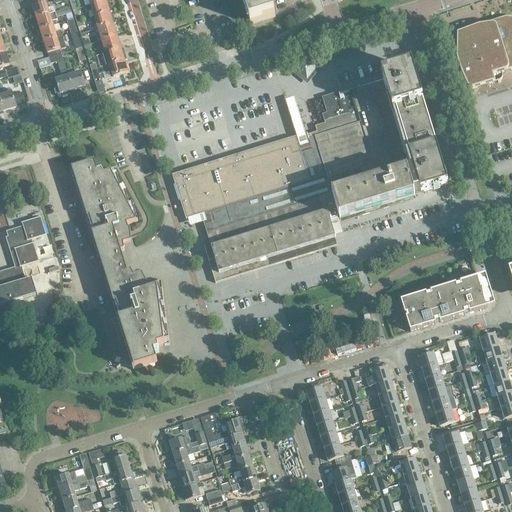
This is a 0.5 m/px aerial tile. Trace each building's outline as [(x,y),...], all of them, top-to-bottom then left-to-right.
[(242,0),(250,25),(275,18),(269,0),(242,0)] [(109,14),(112,13),(110,5),(107,6),(105,2),(91,6),(85,8),(86,13),(92,11),(94,18),(109,14)] [(36,21),(70,10),(69,9),(56,13),(54,7),(47,10),(45,5),(32,9),(36,21)] [(40,32),(52,28),(51,24),(59,22),(57,18),(71,13),(70,10),(36,21),(40,32)] [(113,25),(116,25),(114,18),(111,19),(109,14),(94,18),(98,30),(113,26),(113,25)] [(511,18),(506,18),(482,25),(467,31),(463,33),(462,33),(461,34),(460,35),(460,36),(460,37),(460,38),(460,39),(465,56),(457,60),(458,65),(461,74),(467,87),(467,88),(468,88),(469,89),(470,89),(471,90),(472,90),(473,90),(474,89),(499,82),(499,81),(500,81),(501,80),(501,79),(502,79),(502,78),(502,77),(502,76),(502,75),(502,73),(511,69),(511,18)] [(71,35),(77,33),(73,21),(68,22),(70,30),(69,30),(71,35)] [(113,26),(98,30),(102,42),(116,38),(113,26)] [(43,44),(63,38),(61,32),(54,34),(52,28),(40,32),(37,33),(40,45),(43,44)] [(49,59),(62,55),(61,55),(65,54),(64,50),(66,50),(63,38),(43,44),(47,56),(48,55),(49,59)] [(116,38),(102,42),(106,54),(120,50),(116,38)] [(79,63),(86,61),(82,48),(76,50),(79,63)] [(106,54),(109,66),(109,67),(124,62),(120,50),(106,54)] [(0,73),(5,72),(4,68),(9,67),(5,55),(0,56),(0,73)] [(72,92),(68,78),(62,55),(49,59),(51,65),(57,63),(63,80),(55,82),(57,87),(54,88),(57,98),(59,99),(69,96),(68,93),(72,92)] [(304,57),(299,64),(294,70),(307,80),(316,68),(309,61),(304,57)] [(421,195),(448,187),(408,59),(382,67),(384,71),(378,73),(381,83),(351,92),(357,112),(357,113),(360,124),(373,166),(341,175),(346,191),(378,181),(377,176),(389,172),(391,176),(407,171),(414,194),(420,192),(421,195)] [(98,70),(91,72),(95,84),(101,82),(99,76),(105,74),(107,80),(113,79),(128,74),(124,62),(109,67),(109,66),(97,69),(98,70)] [(42,77),(54,73),(52,65),(39,68),(42,77)] [(68,78),(72,92),(85,88),(81,74),(68,78)] [(357,112),(351,92),(343,95),(343,94),(339,95),(338,94),(322,99),(327,114),(322,116),(324,122),(324,123),(357,113),(357,112)] [(24,105),(20,93),(13,96),(16,107),(24,105)] [(0,97),(0,98),(4,112),(17,108),(12,94),(0,97)] [(336,222),(341,220),(415,197),(414,194),(407,171),(391,176),(389,172),(377,176),(378,181),(346,191),(341,175),(373,166),(360,124),(357,113),(324,123),(325,125),(315,128),(317,133),(308,136),(307,135),(306,135),(308,140),(304,141),(298,143),(296,138),(173,177),(187,221),(201,216),(204,223),(211,247),(205,249),(216,284),(336,247),(329,224),(336,222)] [(232,150),(228,140),(216,144),(219,155),(232,150)] [(165,346),(170,346),(163,288),(157,289),(158,290),(149,293),(147,288),(149,288),(148,287),(143,276),(134,279),(131,273),(128,274),(126,268),(121,253),(125,252),(124,245),(132,243),(131,230),(130,230),(129,230),(127,225),(137,222),(111,173),(104,175),(102,170),(98,172),(94,162),(72,169),(105,274),(116,312),(108,314),(107,314),(107,315),(111,320),(114,326),(117,332),(119,339),(120,345),(121,352),(121,359),(120,365),(134,368),(135,371),(158,364),(155,354),(159,353),(158,348),(165,346)] [(0,307),(15,302),(37,296),(37,297),(38,296),(33,279),(32,279),(32,280),(25,282),(21,268),(40,263),(33,241),(47,236),(41,218),(22,224),(24,228),(8,233),(9,239),(7,240),(16,269),(0,274),(0,307)] [(474,314),(486,310),(495,307),(486,276),(460,284),(461,285),(456,287),(456,286),(431,293),(431,295),(427,296),(426,295),(401,303),(410,333),(436,325),(436,324),(440,323),(440,324),(465,316),(465,315),(473,312),(474,314)] [(440,325),(429,328),(432,337),(442,334),(440,325)] [(484,352),(498,348),(495,336),(480,341),(484,352)] [(454,361),(459,360),(457,352),(453,341),(447,343),(450,354),(442,356),(445,364),(454,361)] [(487,364),(502,359),(498,348),(484,352),(477,355),(478,360),(486,358),(487,364)] [(462,359),(467,357),(471,356),(468,349),(465,350),(459,351),(462,359)] [(423,371),(437,367),(443,365),(441,358),(440,359),(439,353),(419,359),(423,371)] [(465,370),(471,369),(469,365),(467,357),(462,359),(465,370)] [(491,375),(505,370),(502,359),(487,364),(491,375)] [(426,382),(441,378),(437,367),(423,371),(426,382)] [(371,387),(391,381),(387,369),(366,376),(369,388),(371,387)] [(471,369),(465,370),(469,381),(474,380),(471,369)] [(494,386),(509,382),(505,370),(491,375),(494,386)] [(352,393),(357,391),(355,384),(361,382),(360,378),(349,381),(350,385),(352,393)] [(430,394),(444,389),(441,378),(426,382),(430,394)] [(391,381),(371,387),(374,398),(379,397),(394,392),(391,381)] [(344,395),(349,394),(345,382),(340,384),(342,390),(338,391),(340,396),(344,395)] [(511,392),(509,382),(494,386),(498,398),(511,393),(511,392)] [(337,385),(329,387),(330,392),(333,391),(333,393),(339,392),(337,385)] [(433,405),(448,400),(444,389),(430,394),(433,405)] [(311,406),(326,401),(330,400),(329,394),(324,396),(322,390),(307,394),(311,406)] [(383,408),(398,404),(394,392),(379,397),(383,408)] [(502,409),(511,405),(511,393),(498,398),(492,399),(495,410),(501,408),(502,409)] [(448,400),(433,405),(437,416),(451,412),(456,410),(455,405),(450,406),(448,400)] [(314,417),(329,413),(326,401),(311,406),(314,417)] [(458,412),(466,409),(464,403),(456,406),(458,412)] [(481,403),(476,404),(478,412),(479,415),(486,413),(485,410),(483,410),(481,403)] [(398,404),(383,408),(386,420),(401,415),(398,404)] [(379,411),(378,405),(367,407),(368,413),(379,411)] [(511,405),(502,409),(505,421),(511,418),(511,405)] [(359,416),(364,414),(368,412),(366,406),(362,407),(362,406),(357,408),(359,416)] [(451,412),(437,416),(440,428),(455,423),(451,412)] [(329,413),(314,417),(318,428),(333,424),(329,413)] [(371,426),(384,422),(381,415),(369,420),(371,426)] [(401,415),(386,420),(390,431),(405,426),(401,415)] [(469,415),(457,418),(459,425),(471,421),(469,415)] [(356,416),(351,418),(348,419),(350,425),(353,424),(353,426),(359,424),(356,416)] [(205,433),(209,444),(242,434),(241,430),(244,429),(241,418),(231,421),(232,424),(226,426),(228,433),(214,437),(212,430),(205,433)] [(333,424),(318,428),(321,440),(336,435),(333,424)] [(337,430),(339,436),(350,432),(347,426),(337,430)] [(393,443),(408,438),(405,426),(390,431),(393,443)] [(171,449),(173,456),(207,445),(203,433),(196,435),(198,443),(191,445),(188,438),(182,440),(175,442),(175,440),(167,442),(169,450),(171,449)] [(447,451),(462,446),(466,445),(463,433),(444,439),(447,451)] [(242,434),(209,444),(210,450),(225,445),(227,451),(233,449),(246,445),(242,434)] [(336,435),(321,440),(325,451),(339,446),(336,435)] [(408,438),(393,443),(389,444),(394,461),(409,456),(407,451),(412,449),(408,438)] [(490,450),(497,448),(494,440),(488,442),(490,450)] [(176,467),(189,463),(187,457),(200,453),(200,451),(208,449),(207,445),(173,456),(174,460),(172,461),(174,468),(176,467)] [(246,445),(233,449),(235,455),(222,459),(224,465),(231,462),(236,461),(249,457),(246,445)] [(339,446),(325,451),(329,462),(334,461),(336,466),(351,462),(350,456),(343,458),(339,446)] [(451,462),(466,458),(462,446),(447,451),(451,462)] [(498,447),(497,448),(490,450),(492,457),(498,456),(497,454),(500,453),(498,447)] [(466,453),(468,459),(480,454),(477,448),(466,453)] [(111,474),(129,469),(126,457),(124,458),(122,453),(114,455),(116,460),(107,463),(111,474)] [(240,472),(253,468),(249,457),(236,461),(240,472)] [(374,468),(371,458),(365,459),(369,470),(374,468)] [(454,473),(469,469),(466,458),(451,462),(454,473)] [(404,477),(419,472),(415,460),(400,465),(404,477)] [(336,485),(350,481),(356,479),(355,474),(349,476),(347,469),(353,467),(351,462),(336,466),(338,472),(332,474),(336,485)] [(497,472),(502,471),(506,470),(504,462),(500,463),(495,465),(497,472)] [(189,463),(176,467),(180,478),(209,469),(214,468),(212,463),(204,466),(204,464),(197,467),(191,468),(189,463)] [(96,479),(102,477),(99,466),(92,468),(96,479)] [(87,482),(89,482),(94,480),(90,468),(83,470),(87,482)] [(253,468),(240,472),(242,478),(229,482),(229,483),(221,486),(222,490),(256,479),(253,468)] [(115,486),(120,484),(133,480),(129,469),(111,474),(104,477),(106,482),(113,480),(115,486)] [(184,490),(200,485),(198,479),(207,476),(207,475),(211,474),(209,469),(180,478),(184,490)] [(458,485),(473,480),(469,469),(454,473),(458,485)] [(407,488),(422,483),(419,472),(404,477),(407,488)] [(78,485),(74,473),(68,475),(56,479),(59,491),(78,485)] [(486,482),(485,476),(480,477),(479,474),(474,475),(476,485),(486,482)] [(256,479),(222,490),(224,493),(232,491),(232,493),(240,491),(239,490),(245,489),(247,495),(260,491),(256,479)] [(111,500),(136,492),(133,480),(120,484),(122,490),(109,494),(111,500)] [(461,496),(476,491),(473,480),(458,485),(461,496)] [(339,497),(354,492),(350,481),(336,485),(339,497)] [(63,502),(76,498),(74,492),(87,488),(86,487),(90,486),(89,482),(87,482),(85,483),(85,482),(78,485),(59,491),(63,502)] [(411,499),(426,495),(422,483),(407,488),(411,499)] [(200,498),(204,496),(202,489),(204,488),(203,484),(200,485),(184,490),(185,495),(184,495),(186,502),(187,501),(187,502),(200,498)] [(493,499),(496,498),(501,496),(499,489),(494,490),(494,491),(491,492),(493,499)] [(208,502),(222,497),(220,491),(206,495),(208,502)] [(465,507),(480,503),(476,491),(461,496),(465,507)] [(140,503),(136,492),(111,500),(106,501),(108,507),(120,503),(122,509),(127,507),(140,503)] [(343,508),(357,504),(357,503),(362,502),(361,498),(356,499),(354,492),(339,497),(343,508)] [(414,511),(429,506),(426,495),(411,499),(414,511)] [(222,497),(208,502),(209,506),(223,501),(222,497)] [(407,497),(392,499),(393,505),(408,504),(407,497)] [(76,498),(63,502),(66,511),(72,511),(92,506),(90,500),(77,504),(76,498)] [(240,505),(237,506),(235,501),(227,504),(228,509),(227,509),(228,510),(240,506),(240,505)] [(140,503),(127,507),(128,511),(145,511),(143,503),(140,503)] [(482,511),(480,503),(465,507),(466,511),(482,511)]
